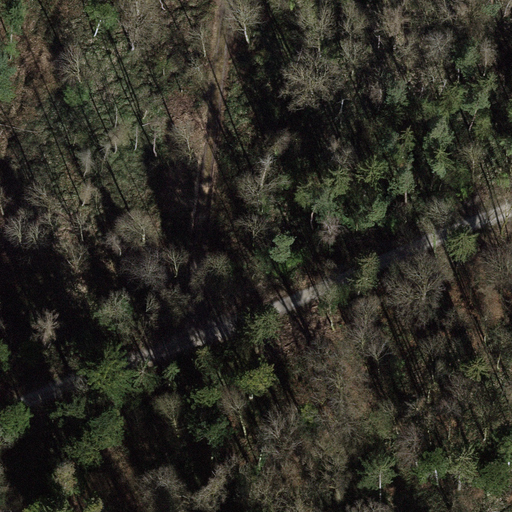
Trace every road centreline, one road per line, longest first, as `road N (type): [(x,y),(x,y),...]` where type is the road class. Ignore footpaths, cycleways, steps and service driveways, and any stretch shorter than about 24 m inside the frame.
road 1 (track): [(511,212),(0,411)]
road 2 (track): [(197,328),(229,0)]
